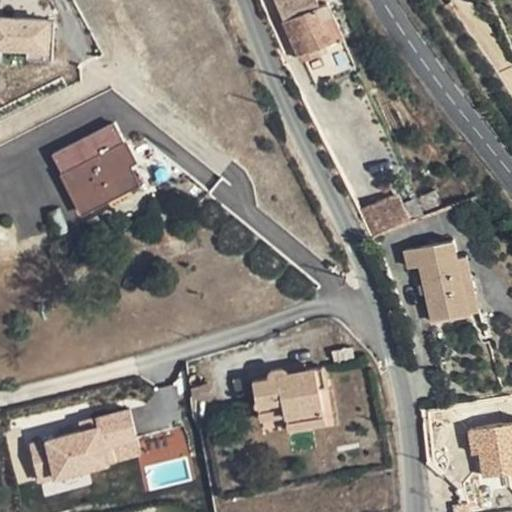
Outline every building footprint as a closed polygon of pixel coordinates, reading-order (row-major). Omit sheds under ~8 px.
[(319,47),(343,37),(328,2),(321,5),(318,0),(276,0),(303,62),(322,54),(319,47)] [(0,12),(0,50),(56,50),(55,11),(0,12)] [(356,66),(343,37),(319,47),(322,54),(328,52),(338,74),(356,66)] [(84,148),(91,161),(63,174),(83,212),(139,184),(129,165),(136,161),(126,142),(122,144),(116,131),(84,148)] [(395,196),(366,208),(376,232),(406,220),(395,196)] [(435,321),(469,314),(458,259),(454,241),(414,249),(421,267),(437,307),(432,309),(435,321)] [(421,267),(414,249),(406,251),(411,270),(421,267)] [(468,256),(458,259),(469,314),(480,312),(468,256)] [(421,267),(432,309),(437,307),(421,267)] [(300,362),(277,366),(282,369),(282,374),(290,374),(290,369),(301,368),(300,362)] [(320,365),(301,368),(290,369),(290,374),(282,374),(282,369),(277,366),(268,366),(264,370),(263,374),(251,377),(255,403),(279,399),(282,414),(299,411),(301,425),(321,421),(316,386),(325,384),(320,365)] [(258,418),(282,414),(279,399),(255,403),(258,418)] [(31,438),(40,477),(110,461),(110,463),(147,455),(135,403),(105,410),(108,420),(31,438)] [(285,427),(301,425),(299,411),(282,414),(285,427)] [(384,421),(379,422),(387,468),(392,467),(384,421)] [(460,458),(481,453),(475,429),(455,433),(452,421),(430,426),(436,453),(457,448),(460,458)] [(472,511),(470,490),(458,493),(458,495),(458,499),(454,503),(454,511),(472,511)]
